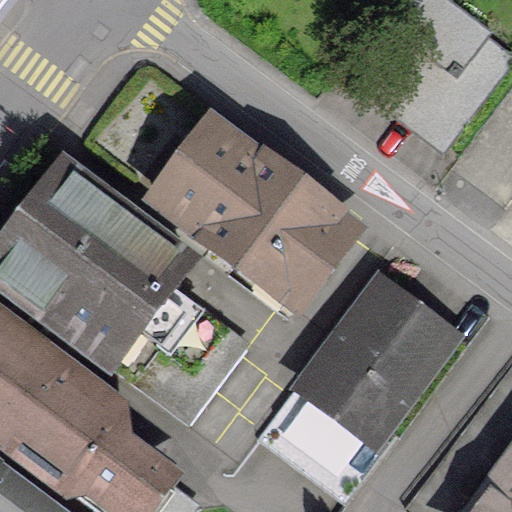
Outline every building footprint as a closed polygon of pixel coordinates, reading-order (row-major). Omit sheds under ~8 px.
[(398,39),(394,44),(402,50),(371,92),(446,149),(511,61),(511,60),(486,41),(490,36),(448,6),(443,13),(426,0),(421,0),(396,33),(354,1),(352,4),(398,39)] [(159,208),(295,311),(351,237),(336,225),(214,135),(159,208)] [(157,307),(187,266),(66,175),(0,263),(0,290),(108,371),(112,367),(190,425),(245,352),(199,318),(181,343),(170,334),(178,323),(157,307)] [(380,290),(305,390),(377,444),(452,344),(380,290)] [(0,325),(0,440),(95,511),(143,511),(173,473),(118,434),(121,423),(115,413),(0,325)] [(511,511),(511,370),(406,511),(511,511)] [(0,511),(49,511),(0,475),(0,511)]
